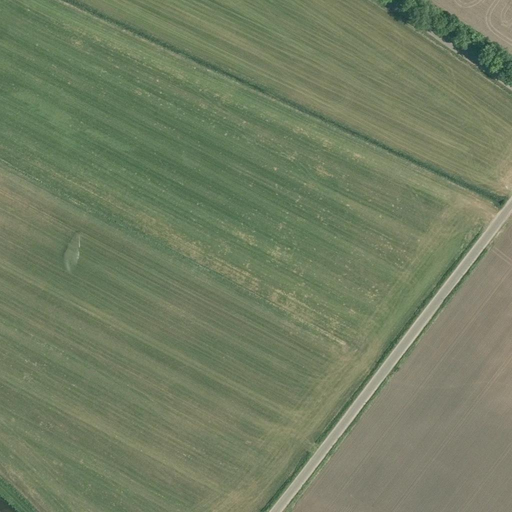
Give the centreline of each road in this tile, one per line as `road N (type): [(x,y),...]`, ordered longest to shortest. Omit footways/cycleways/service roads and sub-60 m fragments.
road 1 (unclassified): [(275,511),(511,205)]
road 2 (unclassified): [(511,85),(387,0)]
